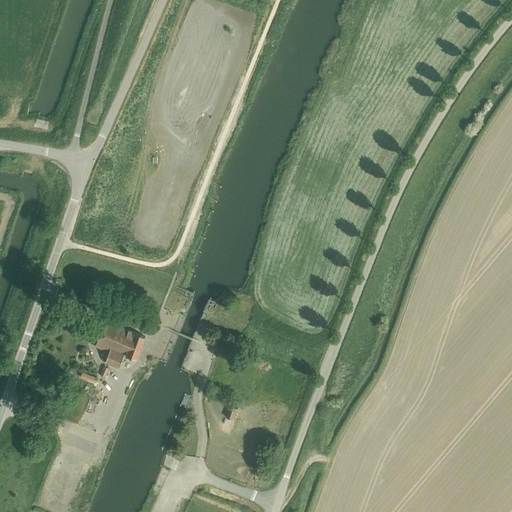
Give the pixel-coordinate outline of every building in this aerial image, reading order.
[(170,303),(165,317),(181,323),(186,310),(170,303)] [(110,349),(105,362),(119,367),(123,355),(130,357),(129,358),(132,359),(133,358),(136,359),(145,337),(142,336),(142,335),(140,334),(139,335),(104,322),(96,344),(110,349)] [(100,375),(106,377),(109,368),(103,366),(100,375)] [(80,377),(95,383),(97,377),(82,372),(80,377)] [(225,417),(233,420),(237,408),(230,406),(225,417)]
